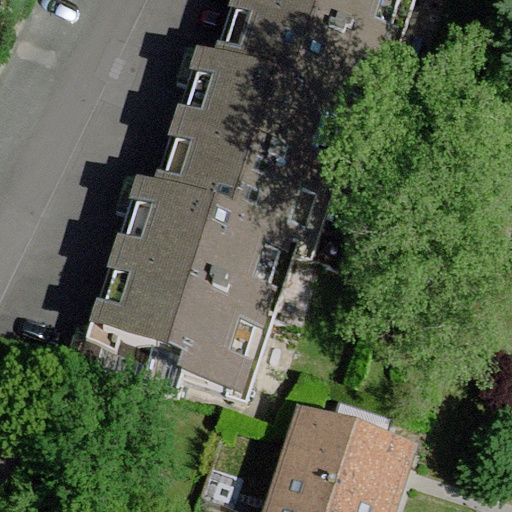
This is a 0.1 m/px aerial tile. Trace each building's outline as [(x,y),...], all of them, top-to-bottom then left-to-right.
[(254,0),(248,22),(394,67),(415,0),(254,0)] [(227,88),(355,130),(372,135),(394,67),(248,22),(227,88)] [(187,148),(333,198),(355,130),(227,88),(209,83),(187,148)] [(165,216),(294,259),(311,264),(333,198),(187,148),(165,216)] [(129,278),(274,324),(294,259),(165,216),(148,211),(129,278)] [(129,278),(106,347),(187,373),(184,387),(246,408),(274,324),(129,278)] [(308,435),(282,511),(387,511),(403,467),(308,435)]
